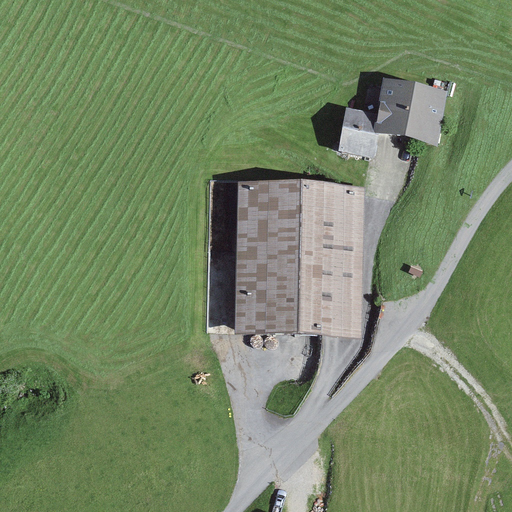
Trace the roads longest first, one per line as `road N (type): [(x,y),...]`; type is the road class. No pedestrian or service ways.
road 1 (unclassified): [(511,174),(485,201),(404,331),(235,511)]
road 2 (track): [(404,331),(492,417),(498,447),(481,511)]
